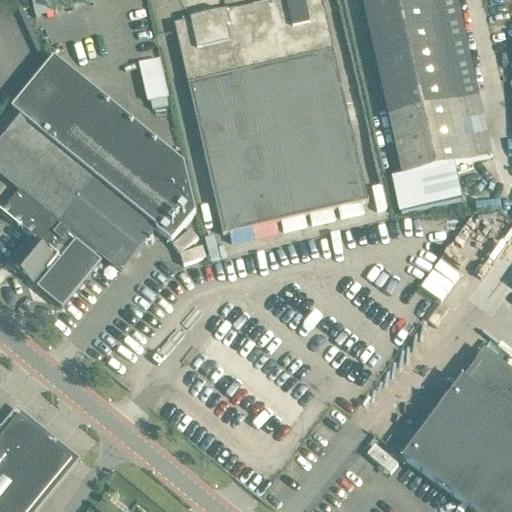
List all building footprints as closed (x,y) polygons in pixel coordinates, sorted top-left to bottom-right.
[(293,20),(289,0),(215,17),(219,37),(195,42),(191,23),(175,26),(223,240),(250,233),(370,205),(325,12),(321,0),(305,0),(309,16),(293,20)] [(362,0),(363,3),(405,179),(494,160),(482,101),(458,0),(362,0)] [(11,267),(32,284),(41,273),(48,278),(38,290),(63,310),(101,264),(88,253),(92,249),(121,273),(156,232),(171,245),(196,215),(184,166),(56,60),(0,126),(0,173),(21,191),(2,214),(25,233),(24,234),(25,235),(30,229),(37,234),(21,253),(22,254),(11,267)] [(163,60),(143,63),(150,110),(169,107),(163,60)] [(173,248),(180,257),(198,242),(191,233),(173,248)] [(204,250),(180,257),(184,269),(207,261),(204,250)] [(511,511),(511,373),(485,353),(404,462),(472,511),(511,511)] [(0,511),(30,511),(60,478),(72,462),(32,429),(18,418),(0,440),(0,511)] [(398,467),(375,448),(367,458),(390,477),(398,467)]
